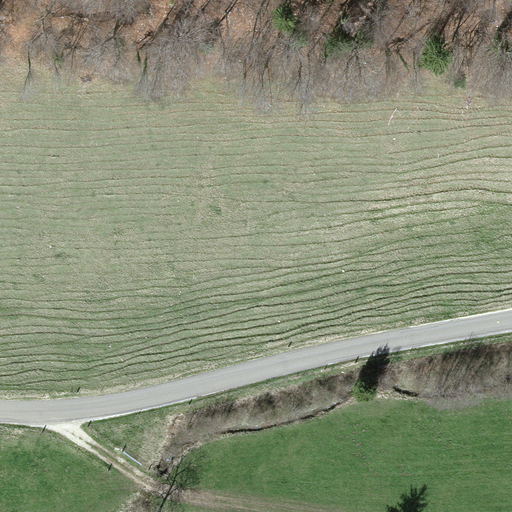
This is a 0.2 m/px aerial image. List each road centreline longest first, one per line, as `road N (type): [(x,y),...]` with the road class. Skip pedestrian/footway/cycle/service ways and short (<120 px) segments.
road 1 (tertiary): [(0,410),(124,401),(511,320)]
road 2 (track): [(49,411),(105,457),(172,494),(276,511)]
